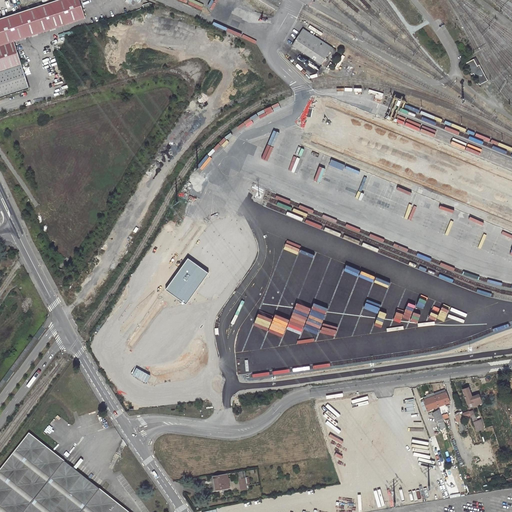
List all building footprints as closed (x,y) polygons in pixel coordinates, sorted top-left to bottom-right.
[(85,18),(79,0),(56,0),(0,18),(0,98),(29,88),(14,41),(62,26),(63,30),(68,28),(66,24),(85,18)] [(337,52),(303,30),(293,46),(322,65),(331,52),(335,55),(337,52)] [(480,85),(488,81),(480,65),(478,66),(474,59),(466,64),(472,74),(474,73),(480,85)] [(185,216),(175,210),(172,215),(182,221),(185,216)] [(208,273),(188,259),(166,290),(186,304),(208,273)] [(471,396),(468,387),(462,389),(467,403),(472,401),(474,405),(479,403),(476,395),(471,396)] [(433,394),(438,407),(448,403),(449,403),(445,392),(445,393),(444,390),(433,394)] [(427,410),(438,407),(433,394),(433,393),(427,394),(428,396),(423,397),(424,400),(423,400),(424,402),(420,403),(423,411),(427,410)] [(459,409),(455,411),(462,432),(467,430),(459,409)] [(471,415),(475,427),(477,431),(484,429),(481,420),(478,421),(476,417),(475,417),(472,410),(469,411),(471,415)] [(439,411),(433,413),(436,421),(438,420),(440,425),(444,424),(442,419),(439,411)] [(0,469),(0,511),(130,511),(101,488),(94,496),(59,468),(66,460),(31,431),(0,469)] [(101,488),(66,460),(59,468),(94,496),(101,488)] [(246,477),(245,470),(243,471),(244,476),(244,477),(240,478),(241,484),(247,483),(246,481),(249,480),(249,477),(246,477)] [(228,473),(214,475),(216,488),(229,486),(228,473)]
